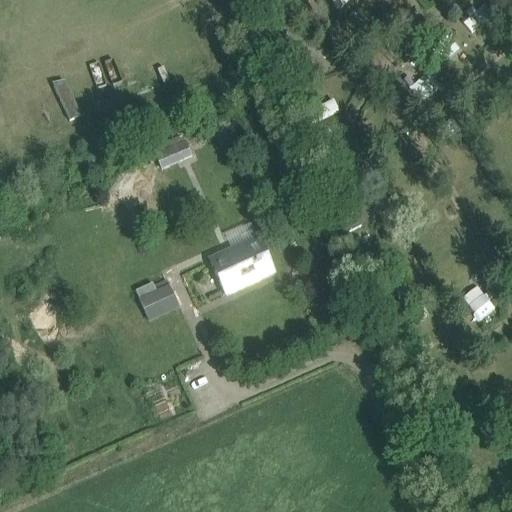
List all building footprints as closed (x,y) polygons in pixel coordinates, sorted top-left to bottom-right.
[(481,0),(471,0),(468,3),(483,26),(494,19),(481,0)] [(325,76),(335,57),(286,34),(277,53),(325,76)] [(68,77),(87,115),(99,109),(81,71),(68,77)] [(277,83),(282,95),(293,91),(288,78),(277,83)] [(295,93),(285,96),(288,106),(298,103),(295,93)] [(314,133),(307,137),(312,147),(319,143),(314,133)] [(183,137),(151,150),(161,173),(193,160),(183,137)] [(461,177),(471,194),(489,184),(479,167),(461,177)] [(258,239),(210,261),(226,297),(274,275),(258,239)] [(370,272),(360,278),(364,287),(375,281),(370,272)] [(135,292),(148,321),(178,308),(166,282),(154,288),(152,284),(135,292)] [(425,309),(413,314),(416,321),(428,317),(425,309)]
